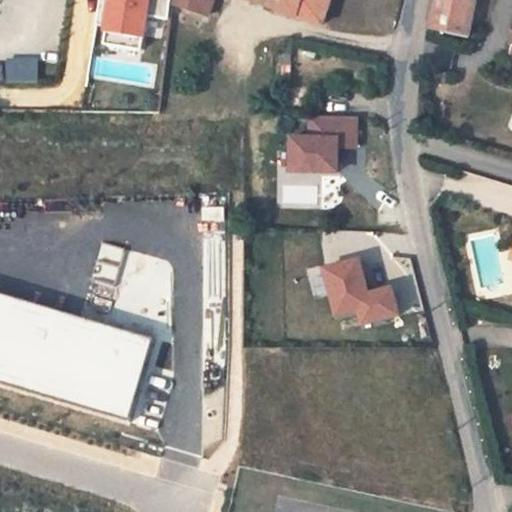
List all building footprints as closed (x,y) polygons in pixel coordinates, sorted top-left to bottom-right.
[(151,0),(112,0),(108,28),(146,34),(151,0)] [(173,0),(172,6),(208,19),(212,8),(208,7),(210,0),(173,0)] [(304,0),(271,0),(269,7),(300,17),(304,0)] [(304,0),(300,17),(324,25),(331,0),(304,0)] [(436,0),(430,31),(468,39),(475,0),(436,0)] [(38,82),(39,58),(9,57),(8,81),(38,82)] [(296,139),(294,173),(340,176),(342,150),(360,151),(362,121),(316,118),(314,141),(296,139)] [(369,299),(362,264),(328,271),(338,318),(360,313),(363,330),(400,322),(396,304),(394,294),(369,299)] [(0,383),(132,423),(156,340),(0,293),(0,383)]
